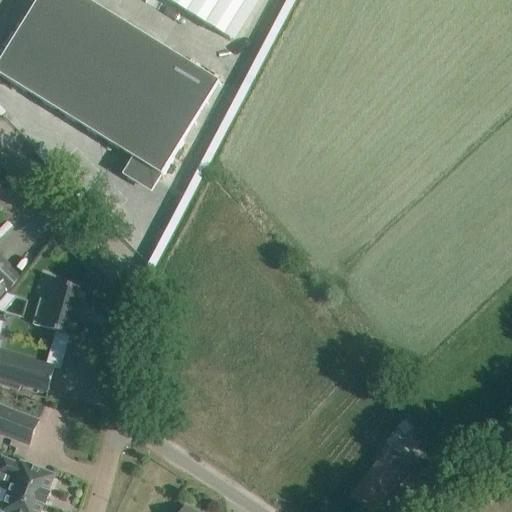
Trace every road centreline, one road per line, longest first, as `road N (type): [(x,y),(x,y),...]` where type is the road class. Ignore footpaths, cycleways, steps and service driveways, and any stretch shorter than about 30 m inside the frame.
road 1 (residential): [(118,429),(110,269),(0,154)]
road 2 (residential): [(257,511),(118,429)]
